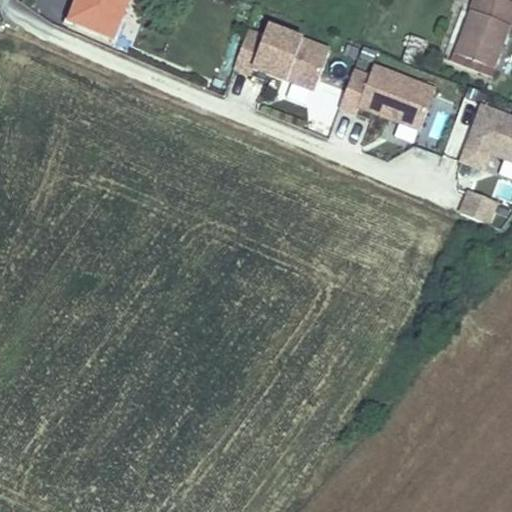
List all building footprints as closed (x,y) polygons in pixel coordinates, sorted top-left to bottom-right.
[(112,39),(127,0),(79,0),(70,23),(112,39)] [(495,70),(511,25),(511,3),(502,0),(475,0),(455,55),(495,70)] [(248,28),(233,68),(250,74),(252,67),(312,90),(328,50),(267,27),(264,35),(248,28)] [(418,68),(428,43),(412,37),(403,62),(418,68)] [(495,70),(455,55),(452,62),(492,77),(495,70)] [(366,92),(350,86),(336,123),(353,130),(355,123),(416,146),(432,105),(370,82),(366,92)] [(511,119),(484,108),(463,163),(485,171),(493,150),(502,153),(500,157),(511,161),(511,119)] [(497,205),(470,194),(462,215),(489,225),(497,205)]
